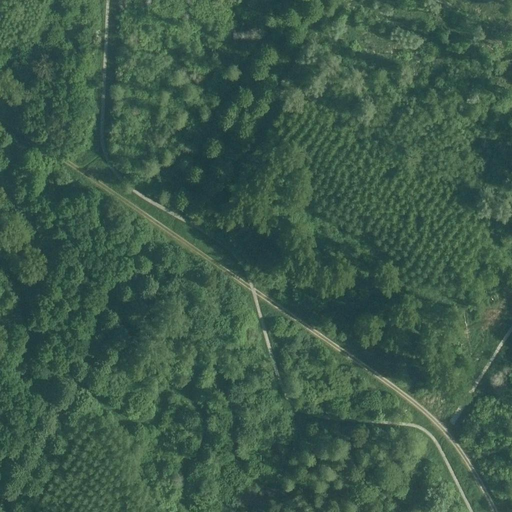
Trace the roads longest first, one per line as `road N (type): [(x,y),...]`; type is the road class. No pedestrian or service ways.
road 1 (track): [(0,118),(399,391),(445,432)]
road 2 (track): [(3,509),(169,232)]
